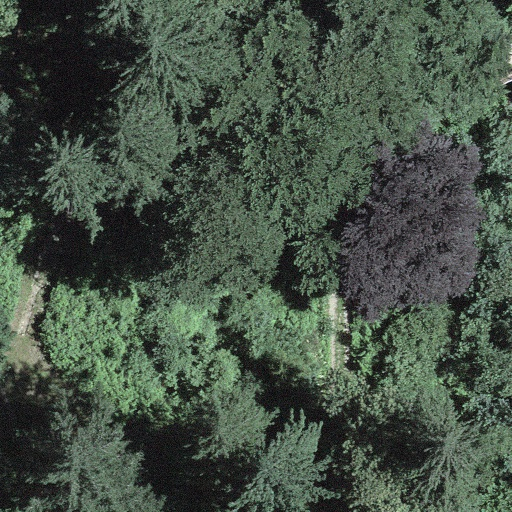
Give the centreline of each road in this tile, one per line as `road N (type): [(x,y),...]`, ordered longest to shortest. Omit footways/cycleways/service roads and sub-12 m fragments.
road 1 (track): [(511,69),(470,92),(364,189),(338,266),(343,443),(318,511)]
road 2 (track): [(152,511),(148,483),(111,427),(18,347)]
